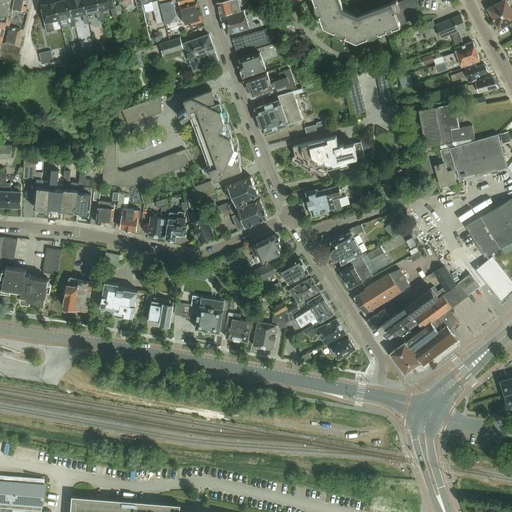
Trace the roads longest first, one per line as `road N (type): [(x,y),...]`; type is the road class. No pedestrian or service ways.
road 1 (tertiary): [(0,327),(310,384)]
road 2 (residential): [(0,226),(196,257),(291,217)]
road 3 (residential): [(291,217),(210,0)]
road 4 (residential): [(379,397),(381,357),(291,217)]
